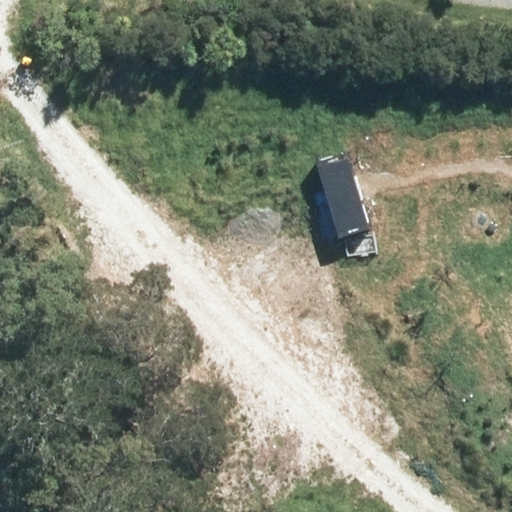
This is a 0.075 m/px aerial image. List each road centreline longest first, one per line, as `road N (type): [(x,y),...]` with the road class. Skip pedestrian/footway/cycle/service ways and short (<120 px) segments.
road 1 (track): [(511,31),(295,0)]
road 2 (track): [(165,0),(0,13)]
